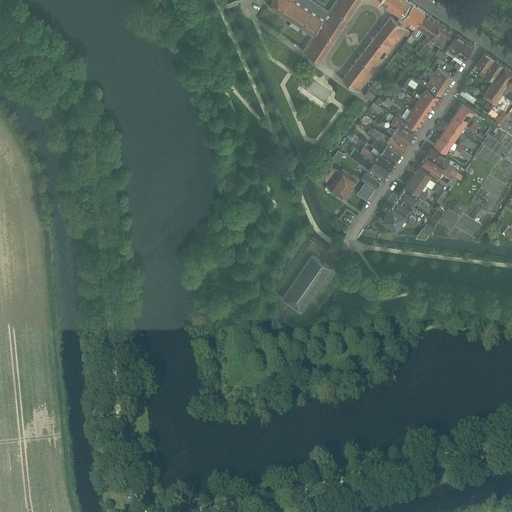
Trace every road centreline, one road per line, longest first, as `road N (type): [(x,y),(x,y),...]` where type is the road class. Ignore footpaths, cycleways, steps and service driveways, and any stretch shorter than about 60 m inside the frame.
road 1 (residential): [(346,245),(482,41)]
road 2 (residential): [(244,2),(253,18),(368,102)]
